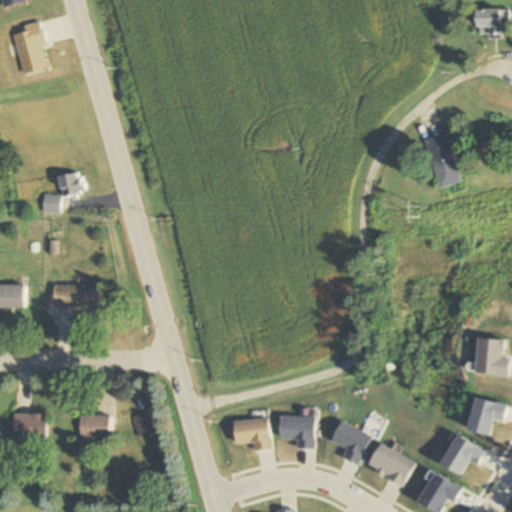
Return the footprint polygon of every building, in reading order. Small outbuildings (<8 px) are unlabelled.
[(478,11),(478,38),(508,38),(508,11),(478,11)] [(425,141),(441,190),(463,183),(446,134),(425,141)] [(59,177),(63,198),(85,193),(80,173),(59,177)] [(61,214),(61,197),(44,197),(44,214),(61,214)] [(0,307),(26,308),(27,285),(0,284),(0,307)] [(55,308),(101,308),(101,285),(55,285),(55,308)] [(132,416),(137,437),(154,433),(150,412),(132,416)] [(47,437),(47,414),(11,414),(11,437),(47,437)] [(81,415),(81,437),(112,438),(112,415),(81,415)]
